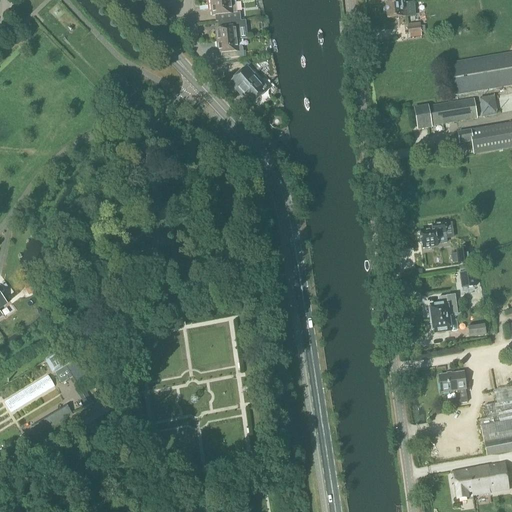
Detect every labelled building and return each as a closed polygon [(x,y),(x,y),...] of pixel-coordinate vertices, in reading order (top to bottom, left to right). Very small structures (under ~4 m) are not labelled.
[(236,2),(211,4),(212,16),(220,16),(221,22),(240,20),(240,12),(237,12),(236,2)] [(406,4),(385,6),(387,20),(416,17),(414,3),(406,4)] [(216,23),(217,30),(216,30),(217,42),(238,40),(242,40),(240,28),(244,28),(244,20),(240,20),(221,22),(216,23)] [(420,23),(407,25),(408,35),(409,35),(409,38),(422,37),(421,33),(425,32),(425,26),(420,27),(420,23)] [(238,40),(217,42),(218,54),(220,54),(220,60),(244,58),(243,47),(238,47),(238,40)] [(511,54),(447,65),(451,96),(511,86),(511,54)] [(231,83),(250,105),(267,89),(248,68),(231,83)] [(493,97),(478,99),(481,119),(496,116),(493,97)] [(474,100),(428,108),(431,127),(477,119),(474,100)] [(428,106),(415,108),(419,130),(432,128),(431,127),(428,108),(428,106)] [(511,123),(470,131),(474,155),(511,148),(511,123)] [(472,142),(470,131),(458,133),(460,144),(472,142)] [(162,139),(158,134),(150,142),(154,146),(162,139)] [(433,231),(420,233),(421,237),(419,237),(420,244),(421,244),(422,248),(438,246),(438,245),(447,244),(445,233),(446,233),(445,225),(432,226),(433,231)] [(457,250),(458,265),(469,264),(467,249),(457,250)] [(475,272),(465,273),(467,287),(477,286),(475,272)] [(30,285),(25,288),(27,293),(33,290),(30,285)] [(0,291),(0,316),(2,316),(0,313),(0,308),(8,302),(0,291)] [(432,319),(450,317),(456,316),(454,301),(447,302),(447,303),(430,306),(430,308),(429,309),(429,313),(431,313),(432,319)] [(450,317),(432,319),(432,325),(431,326),(432,330),(433,331),(434,333),(452,330),(451,329),(454,329),(456,326),(456,323),(453,321),(450,321),(450,317)] [(485,336),(484,326),(468,328),(469,338),(485,336)] [(72,378),(77,384),(91,375),(80,358),(76,361),(73,357),(70,360),(64,350),(45,362),(52,373),(53,374),(55,374),(62,385),(72,378)] [(463,373),(439,376),(441,392),(466,389),(463,373)] [(48,376),(4,402),(11,413),(54,387),(48,376)] [(511,420),(481,426),(487,457),(511,451),(511,420)] [(505,463),(453,473),(457,500),(469,498),(468,491),(472,490),(473,496),(509,491),(505,463)]
